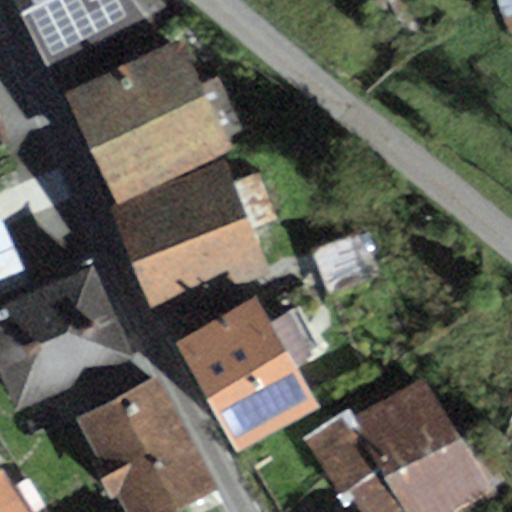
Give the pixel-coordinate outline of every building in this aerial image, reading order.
[(18,0),(50,67),(148,19),(133,0),(18,0)] [(511,0),(498,0),(505,19),(511,16),(511,0)] [(184,37),(67,89),(114,192),(227,141),(224,133),(243,125),(219,73),(204,80),(184,37)] [(228,161),(112,207),(160,317),(268,269),(251,228),(278,219),(260,170),(235,183),(228,161)] [(0,288),(26,277),(0,210),(0,288)] [(365,230),(315,248),(331,292),(381,273),(365,230)] [(93,268),(0,309),(0,371),(16,406),(133,356),(93,268)] [(260,286),(170,338),(240,459),(327,410),(300,363),(321,351),(292,302),(275,312),(260,286)] [(157,376),(79,417),(99,455),(91,459),(110,496),(121,490),(132,511),(168,511),(215,488),(157,376)] [(349,407),(303,440),(341,496),(350,488),(364,511),(464,511),(489,496),(511,489),(511,479),(483,442),(468,448),(425,378),(355,416),(349,407)] [(0,511),(23,511),(0,474),(0,511)]
